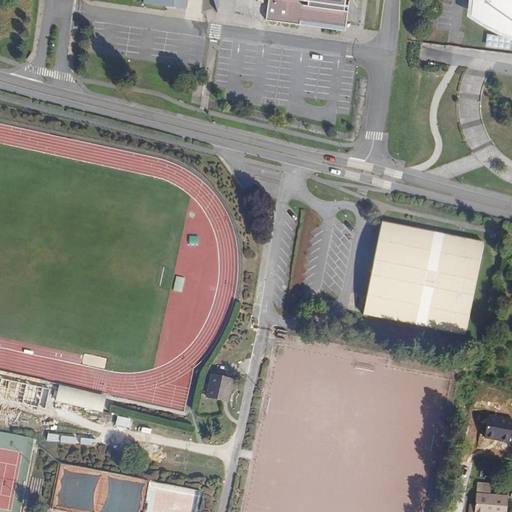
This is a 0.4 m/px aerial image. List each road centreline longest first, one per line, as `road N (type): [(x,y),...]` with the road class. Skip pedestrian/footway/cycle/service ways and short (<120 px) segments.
road 1 (secondary): [(0,85),(511,217)]
road 2 (secondary): [(511,205),(60,92)]
